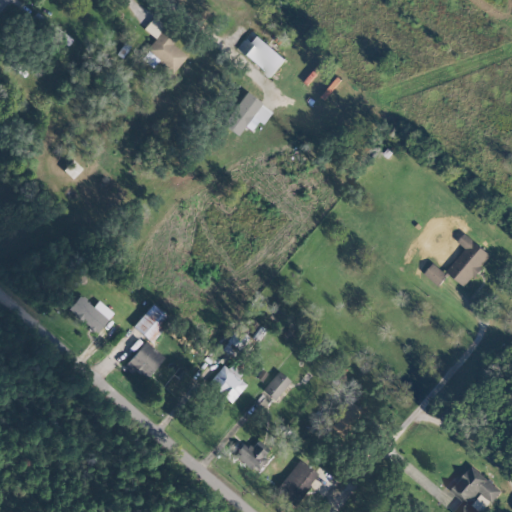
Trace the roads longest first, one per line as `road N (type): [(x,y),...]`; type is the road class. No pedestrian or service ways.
road 1 (residential): [(257,511),(0,292)]
road 2 (residential): [(325,511),(497,317)]
road 3 (residential): [(340,372),(237,494)]
